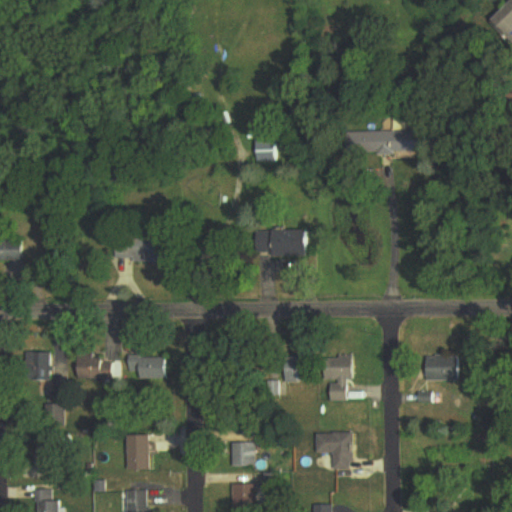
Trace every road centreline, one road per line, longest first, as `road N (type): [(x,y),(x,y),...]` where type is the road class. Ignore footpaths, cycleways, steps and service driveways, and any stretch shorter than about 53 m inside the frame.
road 1 (residential): [(511,312),(0,316)]
road 2 (residential): [(394,312),(396,511)]
road 3 (residential): [(194,314),(196,511)]
